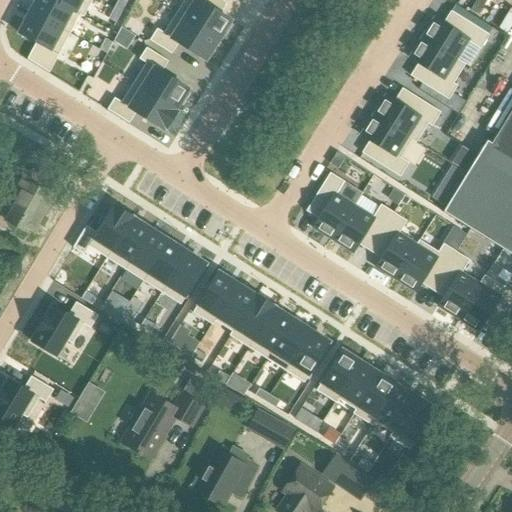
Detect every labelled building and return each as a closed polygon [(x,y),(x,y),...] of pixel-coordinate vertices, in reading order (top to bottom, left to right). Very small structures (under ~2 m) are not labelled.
[(36,0),(30,13),(62,30),(72,11),(72,10),(52,0),(36,0)] [(52,0),(72,10),(72,11),(75,12),(76,12),(82,0),(52,0)] [(124,0),(118,0),(115,8),(122,12),(127,2),(124,0)] [(175,0),(169,10),(203,31),(216,11),(198,0),(175,0)] [(115,8),(109,19),(116,23),(122,12),(115,8)] [(142,20),(135,31),(157,45),(164,34),(191,52),(203,31),(169,10),(157,29),(142,20)] [(435,19),(422,39),(457,60),(469,41),(481,49),(489,36),(451,11),(443,24),(435,19)] [(30,13),(19,34),(35,42),(36,43),(51,51),(51,50),(62,30),(30,13)] [(100,36),(94,47),(101,51),(107,40),(100,36)] [(132,39),(124,50),(139,60),(127,79),(161,101),(174,80),(147,63),(153,53),(132,39)] [(422,39),(410,59),(418,64),(410,76),(449,100),(457,87),(445,79),(457,60),(422,39)] [(36,43),(28,59),(49,73),(59,54),(51,50),(51,51),(36,43)] [(100,89),(92,102),(114,115),(121,104),(136,113),(148,121),(150,118),(152,120),(162,103),(160,101),(161,101),(127,79),(114,98),(100,89)] [(387,96),(374,116),(408,137),(420,119),(432,126),(441,113),(402,89),(395,101),(387,96)] [(475,161),(445,211),(511,252),(511,112),(492,145),(482,161),(480,161),(477,159),(475,161)] [(374,116),(361,136),(369,141),(362,153),(400,177),(409,164),(396,156),(408,137),(374,116)] [(338,168),(344,158),(337,154),(331,164),(338,168)] [(59,178),(35,164),(17,196),(40,210),(59,178)] [(330,173),(306,211),(318,219),(313,227),(333,240),(355,205),(336,193),(344,181),(330,173)] [(434,196),(445,202),(451,192),(441,185),(434,196)] [(398,205),(404,195),(395,189),(389,199),(398,205)] [(406,205),(410,199),(405,196),(401,202),(406,205)] [(355,205),(333,240),(353,252),(359,244),(370,251),(394,213),(381,205),(374,217),(355,205)] [(91,217),(77,239),(88,246),(93,238),(112,250),(132,218),(133,218),(115,207),(113,206),(102,224),(91,217)] [(394,213),(370,251),(381,258),(376,266),(396,279),(417,245),(399,233),(406,221),(394,213)] [(132,218),(112,250),(130,262),(151,230),(132,218)] [(151,230),(130,262),(149,273),(169,241),(151,230)] [(169,241),(149,273),(167,285),(187,253),(169,241)] [(417,245),(396,279),(416,292),(421,284),(432,291),(456,252),(444,244),(436,257),(417,245)] [(511,272),(511,255),(504,251),(496,262),(511,272)] [(456,252),(432,291),(443,298),(438,306),(458,318),(480,284),(461,272),(469,260),(456,252)] [(187,253),(167,285),(186,297),(206,265),(187,253)] [(219,272),(198,305),(217,317),(238,284),(219,272)] [(238,284),(217,317),(236,328),(256,296),(238,284)] [(480,284),(458,318),(479,331),(484,323),(495,330),(511,302),(511,287),(507,284),(499,296),(480,284)] [(86,292),(82,299),(92,305),(96,298),(86,292)] [(256,296),(236,328),(254,340),(274,308),(274,307),(257,296),(256,296)] [(122,315),(126,309),(130,303),(123,299),(116,311),(122,315)] [(37,332),(31,342),(55,356),(77,320),(90,328),(98,315),(76,302),(68,314),(53,305),(48,314),(47,314),(37,332)] [(274,308),(254,340),(272,351),(292,319),(274,308)] [(126,309),(122,315),(132,322),(136,315),(126,309)] [(292,319),(272,351),(290,363),(311,331),(292,319)] [(145,320),(141,327),(151,333),(155,326),(145,320)] [(179,349),(187,337),(189,332),(180,326),(169,344),(179,349)] [(311,331),(290,363),(309,375),(330,343),(311,331)] [(196,351),(192,357),(202,364),(206,357),(196,351)] [(342,351),(322,383),(341,395),(361,363),(342,351)] [(361,363),(341,395),(356,405),(359,406),(379,374),(362,363),(361,363)] [(219,372),(215,379),(223,384),(225,385),(229,378),(219,372)] [(379,374),(359,406),(377,418),(398,386),(379,374)] [(0,424),(11,431),(32,395),(45,402),(53,390),(31,376),(24,388),(9,379),(3,389),(0,392),(0,424)] [(229,378),(225,385),(235,391),(240,384),(229,378)] [(150,394),(121,442),(150,460),(176,417),(191,426),(211,394),(189,381),(173,408),(150,394)] [(398,386),(377,418),(395,429),(416,397),(398,386)] [(259,389),(255,396),(266,402),(270,395),(259,389)] [(270,395),(266,402),(276,408),(280,401),(270,395)] [(416,397),(395,429),(414,442),(435,409),(433,408),(416,397)] [(259,407),(247,428),(264,438),(276,417),(259,407)] [(294,419),(303,425),(310,414),(300,408),(294,419)] [(329,431),(325,438),(335,444),(339,437),(329,431)] [(339,437),(335,444),(345,451),(349,444),(339,437)] [(194,489),(191,495),(220,511),(221,511),(230,496),(239,501),(240,501),(258,467),(246,460),(249,456),(233,447),(228,456),(217,449),(202,476),(194,489)] [(336,455),(324,473),(344,487),(350,478),(367,489),(373,480),(336,455)] [(362,460),(358,466),(368,473),(372,466),(362,460)] [(288,495),(277,511),(308,511),(310,510),(313,511),(317,511),(334,488),(300,465),(282,491),(288,495)] [(384,482),(394,489),(400,480),(390,473),(384,482)]
